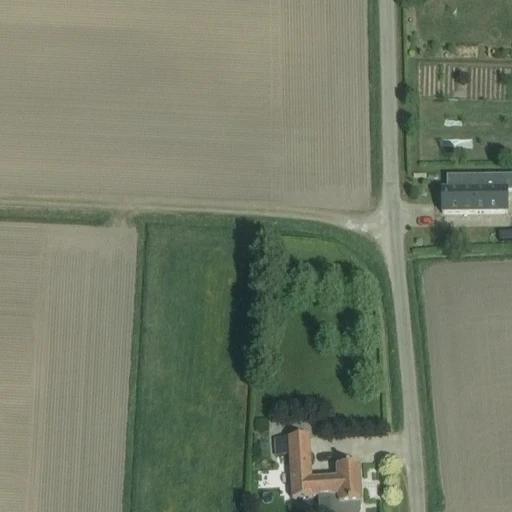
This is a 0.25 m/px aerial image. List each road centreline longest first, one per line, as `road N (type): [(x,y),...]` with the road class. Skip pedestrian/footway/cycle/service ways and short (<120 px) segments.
road 1 (unclassified): [(415,511),(387,233),(384,0)]
road 2 (track): [(0,201),(240,212),(387,233)]
